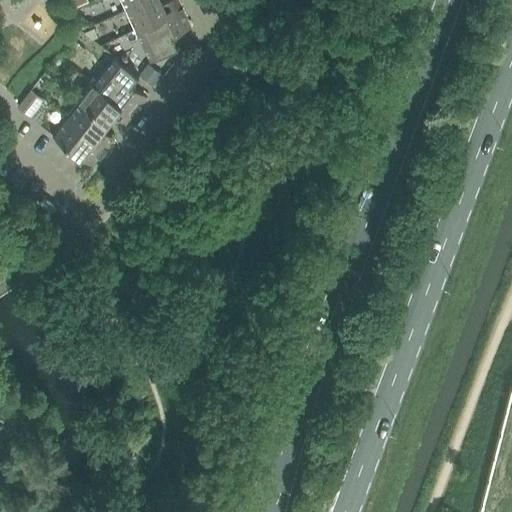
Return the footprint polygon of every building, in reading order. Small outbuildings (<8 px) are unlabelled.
[(122,0),(126,9),(146,0),(122,0)] [(146,0),(126,9),(135,29),(182,7),(178,0),(168,0),(159,4),(157,0),(146,0)] [(182,7),(135,29),(150,60),(174,49),(169,37),(191,28),(182,7)] [(115,56),(93,83),(133,114),(147,97),(128,82),(135,72),(115,56)] [(93,83),(80,99),(105,119),(111,112),(126,124),(133,114),(93,83)] [(41,96),(31,89),(17,106),(27,114),(41,96)] [(80,99),(66,116),(107,148),(115,138),(99,127),(105,119),(80,99)] [(107,148),(66,116),(53,134),(93,166),(107,148)]
